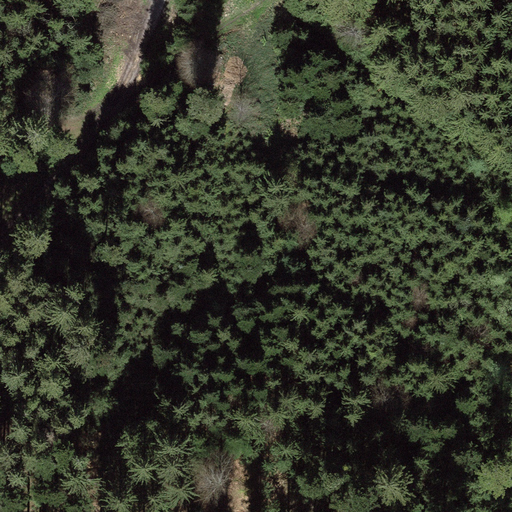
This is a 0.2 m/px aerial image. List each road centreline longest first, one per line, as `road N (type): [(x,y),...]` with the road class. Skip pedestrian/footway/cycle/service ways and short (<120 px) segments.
road 1 (track): [(274,0),(186,49),(101,121)]
road 2 (track): [(0,238),(101,121)]
road 3 (track): [(101,121),(157,0)]
